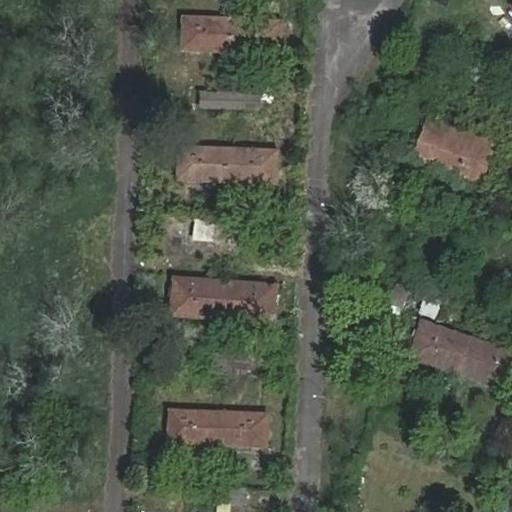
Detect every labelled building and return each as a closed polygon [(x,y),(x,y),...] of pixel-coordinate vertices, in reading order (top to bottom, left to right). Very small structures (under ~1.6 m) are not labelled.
[(184,51),(235,54),(236,22),(186,19),(184,51)] [(236,22),(235,54),(281,55),(282,24),(236,22)] [(233,94),(202,92),(202,107),(233,109),(233,94)] [(261,110),(261,95),(233,94),(233,109),(261,110)] [(498,144),(433,120),(418,157),(484,182),(498,144)] [(181,179),(231,182),(232,150),(182,148),(181,179)] [(232,150),(231,182),(279,184),(279,153),(232,150)] [(230,221),(217,220),(215,242),(229,243),(230,221)] [(230,221),(229,243),(241,244),(242,222),(230,221)] [(253,245),(255,223),(242,222),(241,244),(253,245)] [(177,318),(226,321),(227,285),(179,282),(177,318)] [(405,307),(410,289),(396,284),(390,302),(405,307)] [(227,285),(226,321),(274,323),(275,288),(227,285)] [(426,294),(410,289),(405,307),(420,312),(426,294)] [(463,372),(474,342),(425,324),(414,355),(463,372)] [(511,381),(511,354),(474,342),(463,372),(510,388),(511,381)] [(224,371),(225,357),(195,354),(194,369),(224,371)] [(252,359),(225,357),(224,371),(251,373),(252,359)] [(172,445),(222,447),(223,416),(174,414),(172,445)] [(223,416),(222,447),(270,450),(272,419),(223,416)] [(221,491),(191,489),(191,505),(220,506),(221,491)] [(248,508),(249,492),(221,491),(220,506),(248,508)]
